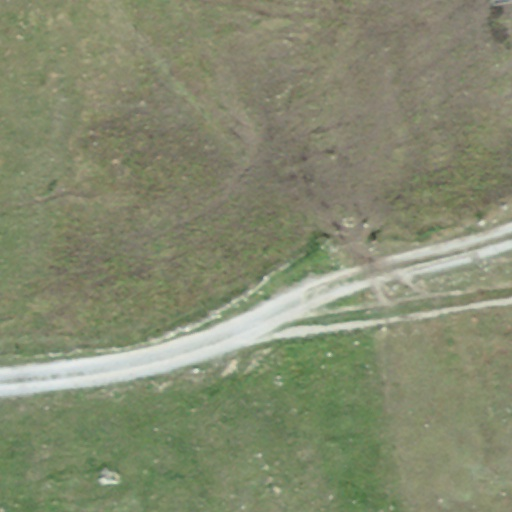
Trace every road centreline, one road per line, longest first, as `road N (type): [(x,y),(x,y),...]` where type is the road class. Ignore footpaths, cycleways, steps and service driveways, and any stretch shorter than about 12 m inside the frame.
road 1 (track): [(246,328),(325,282),(511,227)]
road 2 (track): [(246,328),(89,366),(0,369)]
